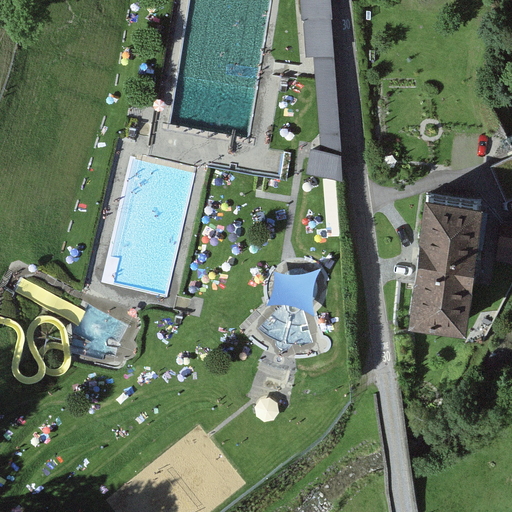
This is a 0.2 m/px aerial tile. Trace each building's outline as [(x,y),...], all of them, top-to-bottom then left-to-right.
[(301,0),(303,14),(307,14),(308,34),(308,56),(317,55),(324,146),(315,146),(307,160),(308,173),(346,175),(333,0),(301,0)] [(511,154),(494,163),(509,198),(511,196),(511,154)] [(483,201),(427,193),(420,243),(422,243),(410,324),(464,331),(483,201)] [(511,222),(500,221),(496,261),(511,262),(511,222)] [(274,306),(318,306),(318,270),(275,269),(274,306)]
